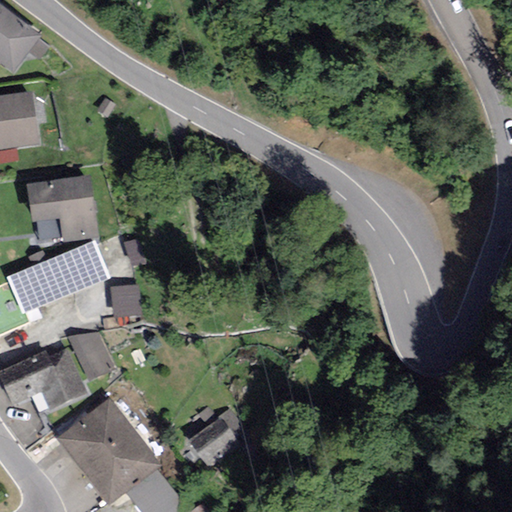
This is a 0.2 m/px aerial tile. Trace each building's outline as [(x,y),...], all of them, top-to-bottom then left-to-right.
[(0,61),(16,73),(41,38),(0,7),(0,61)] [(0,148),(36,144),(30,96),(0,100),(0,148)] [(93,239),(85,182),(27,190),(32,227),(63,222),(66,243),(93,239)] [(139,240),(125,245),(134,267),(148,262),(139,240)] [(8,281),(23,317),(111,281),(96,245),(8,281)] [(139,286),(111,289),(114,320),(142,317),(139,286)] [(98,333),(67,338),(88,383),(117,369),(98,333)] [(40,398),(48,415),(87,397),(63,345),(0,374),(0,379),(14,410),(40,398)] [(56,441),(105,508),(122,495),(150,475),(157,470),(109,403),(56,441)] [(220,417),(192,442),(211,464),(240,439),(220,417)] [(122,495),(136,511),(182,511),(150,475),(122,495)]
